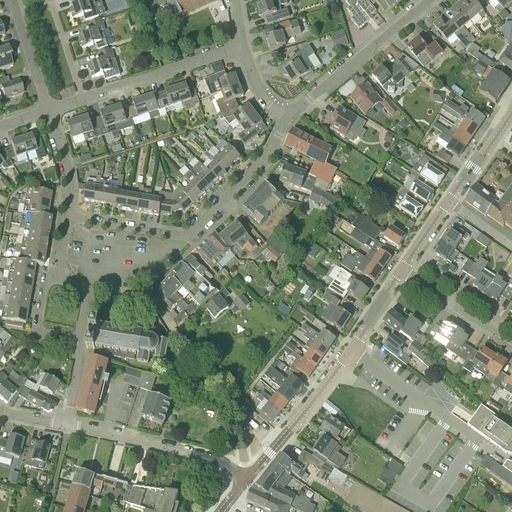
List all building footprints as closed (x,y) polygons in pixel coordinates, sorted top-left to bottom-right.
[(98,17),(93,2),(95,1),(94,0),(79,0),(80,1),(72,4),(73,9),(70,10),(73,20),(84,16),(86,21),(98,17)] [(182,16),(217,0),(151,0),(144,3),(148,12),(167,4),(173,18),(181,14),(182,16)] [(272,1),(272,2),(257,6),(259,11),(258,13),(259,16),(260,17),(261,18),(265,17),(268,27),(290,20),(287,10),(281,12),(280,6),(287,4),(286,1),(285,0),(272,0),(272,1)] [(343,0),(350,7),(347,10),(353,17),(350,20),(358,30),(368,22),(365,18),(368,15),(369,17),(376,11),(372,7),(366,0),(343,0)] [(397,1),(396,0),(366,0),(372,7),(377,3),(382,10),(387,6),(389,9),(397,1)] [(472,6),(466,0),(462,0),(457,5),(471,22),(478,15),(481,19),(486,15),(476,3),(472,6)] [(500,14),(511,3),(509,0),(494,0),(500,6),(496,9),(500,14)] [(465,38),(469,35),(464,28),(471,22),(457,5),(449,11),(456,19),(452,23),(465,38)] [(313,27),(310,17),(305,18),(304,17),(289,22),(289,23),(280,26),(282,34),(266,38),(270,50),(286,45),(285,40),(309,31),(308,28),(313,27)] [(448,26),(441,18),(433,25),(447,42),(454,35),(460,42),(465,38),(452,23),(448,26)] [(108,47),(106,41),(103,31),(105,31),(101,20),(88,25),(90,31),(82,33),(83,38),(80,39),(83,49),(94,46),(95,51),(108,47)] [(265,35),(275,33),(273,27),(264,30),(265,35)] [(335,50),(349,46),(345,32),(331,36),(335,50)] [(471,44),(476,40),(472,35),(467,39),(471,44)] [(465,49),(469,45),(465,38),(460,42),(465,49)] [(428,51),(418,39),(407,48),(424,68),(431,62),(442,54),(435,45),(428,51)] [(468,47),(465,52),(480,63),(484,58),(477,53),(480,49),(472,44),(468,47)] [(292,84),(313,70),(309,63),(317,58),(309,46),(295,55),(299,61),(284,71),(292,84)] [(0,50),(0,70),(12,67),(9,57),(11,56),(8,48),(0,50)] [(120,76),(115,60),(111,50),(98,54),(100,60),(91,63),(93,68),(89,69),(93,79),(103,75),(105,80),(120,76)] [(511,72),(511,57),(505,53),(499,63),(499,64),(493,71),(505,80),(511,72)] [(493,64),(484,58),(480,63),(488,68),(490,69),(493,64)] [(400,85),(415,73),(404,60),(387,74),(382,68),(372,76),(382,88),(389,82),(395,90),(400,85)] [(475,70),(483,76),(488,68),(480,63),(475,70)] [(495,104),(510,83),(505,80),(493,71),(490,69),(488,68),(483,76),(488,79),(479,93),(495,104)] [(224,72),(207,79),(211,89),(213,96),(221,93),(239,86),(235,75),(227,78),(224,72)] [(7,84),(5,79),(0,80),(0,87),(1,87),(5,100),(23,94),(19,80),(7,84)] [(188,89),(187,85),(176,88),(181,104),(198,98),(194,87),(188,89)] [(365,115),(380,102),(366,85),(351,98),(365,115)] [(221,115),(238,106),(235,100),(244,97),(239,86),(221,93),(224,99),(216,102),(221,115)] [(165,109),(181,104),(176,88),(165,91),(167,96),(161,98),(165,109)] [(444,106),(445,92),(433,91),(432,104),(444,106)] [(448,100),(449,101),(452,103),(456,96),(452,94),(448,100)] [(155,100),(154,95),(143,99),(149,115),(165,109),(161,98),(155,100)] [(132,120),(149,115),(143,99),(133,102),(134,107),(129,108),(132,120)] [(391,116),(398,111),(388,99),(381,105),(391,116)] [(471,116),(449,101),(446,104),(479,127),(485,119),(473,112),(471,116)] [(472,137),(479,127),(446,104),(442,111),(458,122),(455,126),(461,130),(472,137)] [(255,114),(248,105),(241,110),(238,106),(221,115),(229,126),(236,121),(240,126),(255,114)] [(123,110),(121,106),(111,109),(116,125),(132,120),(129,108),(123,110)] [(365,132),(361,130),(365,123),(339,107),(333,118),(334,120),(335,121),(331,128),(345,137),(349,132),(360,139),(365,132)] [(96,119),(100,131),(102,137),(118,132),(116,125),(111,109),(100,113),(102,117),(96,119)] [(244,146),(259,134),(256,129),(263,124),(255,114),(240,126),(244,132),(238,137),(244,146)] [(90,121),(89,117),(78,120),(83,136),(100,131),(96,119),(90,121)] [(73,139),(83,136),(78,120),(68,124),(73,139)] [(436,123),(433,127),(443,134),(447,130),(436,123)] [(330,184),(334,176),(337,171),(325,166),(333,150),(292,130),(285,146),(316,161),(309,175),(330,184)] [(472,137),(461,130),(456,137),(447,130),(443,134),(465,149),(472,137)] [(391,144),(393,136),(387,134),(384,142),(391,144)] [(458,158),(465,149),(443,134),(440,139),(450,146),(447,151),(458,158)] [(33,140),(31,135),(21,139),(26,155),(36,151),(39,160),(45,158),(39,138),(33,140)] [(10,161),(15,158),(26,155),(21,139),(10,142),(12,147),(3,151),(10,161)] [(232,165),(240,157),(228,146),(220,154),(232,165)] [(10,161),(3,151),(0,152),(0,166),(4,163),(10,161)] [(449,164),(452,158),(441,152),(437,158),(449,164)] [(214,160),(211,156),(207,159),(211,163),(213,162),(214,163),(215,163),(224,172),(232,165),(220,154),(214,160)] [(81,165),(92,162),(90,155),(79,159),(81,165)] [(437,188),(445,177),(435,171),(439,165),(423,155),(417,163),(425,169),(420,176),(420,177),(426,181),(437,188)] [(224,172),(215,163),(214,163),(207,171),(218,182),(226,174),(224,172)] [(289,185),(295,170),(286,167),(287,166),(285,166),(279,182),(289,185)] [(201,177),(193,169),(190,172),(197,180),(199,178),(210,190),(218,182),(207,171),(201,177)] [(327,194),(330,184),(309,175),(306,174),(295,170),(289,185),(301,189),(309,192),(310,189),(327,194)] [(430,203),(434,197),(432,196),(434,193),(423,186),(426,181),(420,177),(420,176),(413,172),(409,178),(416,183),(409,192),(415,196),(427,204),(428,202),(430,203)] [(202,197),(210,190),(199,178),(197,180),(191,186),(202,197)] [(95,203),(98,187),(95,186),(96,181),(87,180),(86,185),(84,201),(95,203)] [(106,205),(108,189),(109,183),(101,182),(96,181),(95,186),(98,187),(95,203),(106,205)] [(277,194),(265,184),(254,196),(273,213),(284,200),(277,194)] [(202,197),(191,186),(186,191),(181,186),(178,189),(193,203),(192,204),(194,205),(202,197)] [(487,216),(495,203),(497,201),(475,186),(464,201),(465,202),(487,216)] [(511,186),(498,205),(495,203),(487,216),(491,219),(503,227),(504,225),(511,230),(511,229),(511,186)] [(47,217),(51,194),(26,189),(25,197),(20,197),(19,205),(23,206),(22,214),(26,215),(25,222),(20,221),(19,230),(23,231),(21,245),(16,245),(15,254),(19,254),(18,261),(35,265),(43,266),(51,218),(47,217)] [(119,193),(119,190),(117,190),(108,189),(106,205),(116,206),(119,193)] [(184,212),(192,204),(193,203),(178,189),(172,195),(177,212),(182,210),(184,212)] [(332,212),(339,201),(327,194),(310,189),(309,192),(312,193),(309,200),(320,204),(332,212)] [(415,197),(404,189),(393,205),(400,209),(400,210),(418,221),(425,210),(412,202),(415,197)] [(148,214),(150,198),(152,191),(144,190),(143,192),(139,191),(138,196),(140,197),(137,213),(148,214)] [(129,195),(119,193),(116,206),(115,209),(126,211),(129,195)] [(159,214),(163,193),(159,193),(158,200),(150,198),(148,214),(159,216),(160,214),(159,214)] [(172,216),(173,213),(177,212),(172,195),(163,193),(159,214),(160,214),(172,216)] [(137,213),(140,197),(138,196),(129,195),(126,211),(137,213)] [(271,215),(273,213),(254,196),(243,209),(253,219),(252,219),(260,226),(268,217),(268,216),(270,213),(271,215)] [(368,216),(376,205),(371,202),(363,213),(368,216)] [(375,242),(382,231),(360,216),(353,227),(364,235),(375,242)] [(409,231),(414,224),(410,221),(406,228),(409,231)] [(249,255),(257,248),(237,222),(218,237),(230,252),(238,246),(242,251),(244,249),(249,255)] [(270,248),(286,226),(280,222),(265,243),(270,248)] [(398,232),(392,228),(385,238),(399,247),(407,234),(400,229),(398,232)] [(469,236),(459,230),(456,235),(450,231),(447,236),(446,235),(441,242),(454,251),(462,239),(465,241),(469,236)] [(487,248),(491,241),(481,234),(476,242),(487,248)] [(216,235),(196,252),(218,278),(223,272),(218,267),(232,254),(230,252),(216,235)] [(375,242),(364,235),(360,242),(373,251),(372,252),(376,255),(370,263),(381,270),(389,258),(381,253),(385,248),(375,242)] [(277,241),(271,249),(280,257),(287,249),(277,241)] [(451,273),(454,268),(447,263),(454,251),(441,242),(437,249),(438,249),(434,255),(440,258),(437,263),(451,273)] [(269,248),(262,255),(269,261),(270,260),(275,264),(280,257),(269,248)] [(213,295),(217,292),(208,283),(213,277),(202,268),(198,264),(199,263),(199,262),(200,261),(194,253),(182,265),(180,268),(189,277),(192,276),(211,294),(213,295)] [(370,263),(357,255),(354,259),(349,255),(342,266),(353,273),(356,268),(359,270),(357,272),(363,276),(364,274),(374,281),(381,270),(370,263)] [(475,265),(474,264),(467,275),(477,281),(473,287),(478,290),(478,291),(485,296),(497,277),(484,269),(488,263),(480,258),(475,265)] [(25,324),(35,265),(18,261),(10,260),(9,268),(4,267),(3,272),(8,272),(7,280),(2,279),(1,288),(5,289),(3,303),(0,303),(0,312),(1,312),(0,319),(0,320),(5,321),(5,326),(22,329),(23,324),(25,324)] [(462,271),(467,275),(474,264),(468,260),(462,271)] [(189,277),(180,268),(170,278),(169,280),(180,291),(182,289),(189,295),(188,295),(200,307),(213,295),(211,294),(192,276),(189,277)] [(362,302),(368,292),(361,287),(362,284),(357,280),(342,271),(329,290),(344,299),(348,293),(362,302)] [(508,284),(497,277),(485,296),(491,300),(491,299),(497,302),(500,296),(509,302),(511,298),(511,280),(511,279),(508,284)] [(171,300),(177,306),(182,301),(182,300),(177,295),(180,291),(169,280),(160,290),(171,301),(171,300)] [(229,309),(223,301),(230,296),(224,289),(212,299),(214,301),(205,308),(215,320),(229,309)] [(164,307),(170,313),(176,307),(177,306),(171,300),(171,301),(160,290),(154,296),(165,306),(164,307)] [(336,309),(340,302),(326,292),(322,299),(336,309)] [(242,311),(249,305),(242,297),(235,302),(242,311)] [(182,312),(188,307),(182,301),(177,306),(176,307),(182,312)] [(281,303),(278,309),(288,316),(292,309),(281,303)] [(188,307),(182,312),(187,317),(195,310),(191,305),(188,307)] [(341,331),(350,318),(337,310),(332,318),(325,313),(322,318),(341,331)] [(411,341),(413,343),(414,342),(416,344),(420,338),(416,335),(421,327),(410,319),(407,324),(399,318),(391,311),(383,322),(391,328),(399,334),(400,333),(411,341)] [(176,326),(187,317),(182,312),(172,321),(176,326)] [(312,323),(315,318),(307,313),(304,318),(312,323)] [(155,338),(153,337),(142,335),(142,331),(140,331),(140,330),(139,330),(139,331),(132,330),(132,329),(131,328),(131,330),(124,328),(124,327),(123,327),(122,328),(115,327),(115,326),(114,326),(114,327),(115,321),(108,320),(107,324),(106,324),(106,326),(99,324),(99,323),(91,322),(89,330),(90,330),(88,341),(86,349),(94,350),(95,347),(112,350),(112,351),(137,355),(136,362),(148,364),(150,354),(153,354),(155,353),(154,358),(165,360),(168,341),(158,339),(158,341),(157,339),(155,338)] [(450,326),(445,323),(440,329),(436,325),(430,335),(435,339),(433,340),(446,348),(457,330),(450,326)] [(320,335),(312,329),(304,324),(300,330),(306,335),(311,338),(315,341),(328,350),(336,339),(323,331),(320,335)] [(475,350),(465,344),(469,338),(463,335),(464,334),(457,330),(446,348),(445,349),(466,363),(475,350)] [(390,336),(383,348),(406,366),(411,360),(399,351),(403,346),(390,336)] [(420,338),(416,344),(422,348),(428,340),(422,336),(420,338)] [(309,351),(321,360),(328,350),(315,341),(311,338),(309,342),(313,345),(309,351)] [(422,348),(416,344),(414,342),(413,343),(407,351),(422,363),(428,357),(423,352),(425,351),(422,348)] [(497,357),(483,348),(479,353),(475,350),(466,363),(465,365),(485,377),(488,372),(499,356),(498,355),(497,357)] [(321,360),(309,351),(303,360),(301,359),(301,360),(315,370),(321,360)] [(309,378),(315,370),(301,360),(293,354),(290,358),(295,362),(288,371),(297,377),(301,373),(309,378)] [(501,383),(505,376),(500,373),(508,362),(499,356),(488,372),(496,378),(492,385),(497,388),(501,383)] [(428,357),(422,364),(432,371),(437,365),(428,357)] [(92,358),(78,411),(94,416),(98,403),(101,403),(106,384),(107,385),(109,378),(104,377),(108,362),(92,358)] [(19,380),(3,366),(0,369),(0,377),(5,382),(8,379),(17,387),(14,391),(18,396),(23,388),(27,381),(22,377),(19,380)] [(287,381),(270,367),(267,371),(274,377),(277,379),(295,395),(303,386),(291,376),(287,381)] [(140,388),(144,374),(129,369),(124,383),(140,388)] [(264,375),(270,381),(274,377),(267,371),(264,375)] [(152,393),(156,378),(144,374),(140,388),(140,390),(152,393)] [(511,377),(511,380),(505,376),(501,383),(506,387),(505,388),(511,392),(511,377)] [(58,383),(47,377),(38,388),(51,395),(58,383)] [(8,379),(5,382),(0,387),(0,401),(3,404),(14,391),(17,387),(8,379)] [(295,395),(277,379),(274,383),(281,389),(276,395),(287,405),(288,404),(295,395)] [(32,393),(33,393),(37,387),(27,381),(23,388),(32,393)] [(27,402),(32,393),(23,388),(18,396),(25,401),(27,402)] [(272,400),(263,392),(259,395),(265,400),(268,403),(280,413),(287,405),(276,395),(272,400)] [(48,413),(51,413),(51,412),(54,406),(44,401),(45,400),(33,393),(32,393),(27,402),(48,413)] [(170,403),(149,396),(149,395),(141,418),(163,426),(171,402),(170,402),(170,403)] [(259,395),(257,399),(262,403),(265,400),(259,395)] [(336,416),(340,410),(328,401),(324,407),(336,416)] [(273,422),(280,413),(268,403),(261,413),(273,422)] [(473,418),(467,426),(505,453),(511,455),(511,462),(507,462),(502,468),(511,474),(511,431),(497,420),(499,418),(482,406),(473,418)] [(342,440),(347,432),(342,428),(343,427),(329,418),(321,430),(334,439),(336,437),(342,440)] [(18,459),(23,439),(9,435),(7,442),(0,440),(0,458),(11,461),(12,457),(18,459)] [(342,449),(324,437),(323,439),(322,439),(320,441),(321,442),(317,447),(316,447),(314,450),(315,451),(314,452),(315,453),(312,457),(334,470),(337,472),(346,460),(338,454),(342,449)] [(44,464),(49,447),(35,443),(33,451),(27,449),(23,466),(36,469),(38,462),(44,464)] [(328,480),(334,470),(312,457),(304,452),(299,459),(321,472),(317,478),(326,483),(328,480)] [(305,474),(304,473),(295,466),(281,455),(273,464),(285,473),(289,476),(292,473),(301,479),(304,476),(305,474)] [(392,460),(378,480),(388,487),(393,480),(397,474),(402,467),(392,460)] [(280,489),(286,482),(281,479),(285,473),(273,464),(256,487),(255,486),(251,492),(265,498),(266,496),(273,500),(290,507),(290,508),(296,511),(299,511),(312,511),(315,507),(309,504),(311,501),(304,498),(303,501),(295,497),(295,496),(280,489)] [(511,475),(496,464),(490,472),(511,487),(511,475)] [(334,470),(328,480),(341,488),(347,478),(337,472),(334,470)] [(102,491),(106,480),(105,479),(95,477),(77,471),(73,486),(82,489),(80,494),(89,497),(91,488),(102,491)] [(84,511),(89,497),(80,494),(82,489),(73,486),(66,509),(75,511),(76,509),(84,511)] [(128,505),(133,488),(128,487),(123,503),(128,505)] [(134,506),(139,490),(133,488),(128,505),(134,506)] [(140,508),(145,492),(139,490),(134,506),(140,508)] [(177,511),(180,505),(175,504),(178,494),(166,492),(159,511),(177,511)] [(265,498),(251,492),(250,492),(246,502),(265,510),(265,509),(269,500),(281,505),(279,509),(281,510),(281,511),(283,511),(295,511),(296,511),(290,508),(290,507),(273,500),(266,496),(265,498)] [(283,511),(281,511),(281,510),(279,509),(281,505),(269,500),(265,509),(271,511),(270,511),(283,511)]
